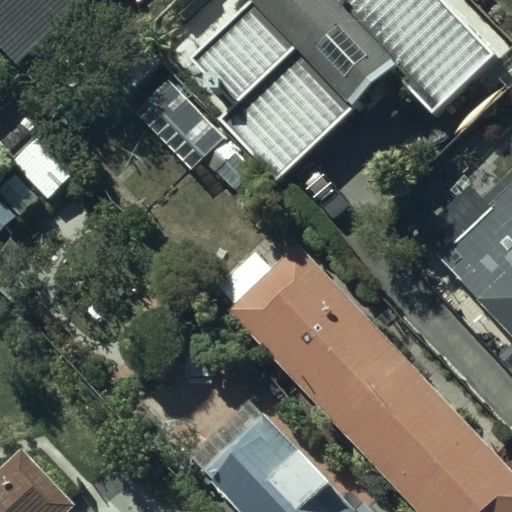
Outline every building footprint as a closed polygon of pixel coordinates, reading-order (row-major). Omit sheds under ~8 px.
[(0,0),(0,45),(22,69),(95,0),(0,0)] [(251,7),(191,64),(208,83),(208,98),(222,99),(233,110),(218,124),(279,187),(394,77),(434,119),(498,58),(442,0),(251,0),(248,3),(251,7)] [(257,169),(170,84),(136,117),(193,175),(202,165),(232,195),(257,169)] [(49,203),(77,176),(44,142),(16,169),(49,203)] [(511,187),(490,208),(472,190),(436,224),(454,243),(437,259),(481,305),(479,307),(511,341),(511,187)] [(511,511),(511,473),(299,249),(273,274),(258,257),(221,292),(236,308),(228,316),(414,511),(511,511)] [(191,459),(192,460),(238,511),(372,511),(367,506),(360,511),(353,511),(266,417),(264,419),(251,404),(191,459)] [(0,511),(73,511),(76,510),(25,456),(0,479),(0,511)]
